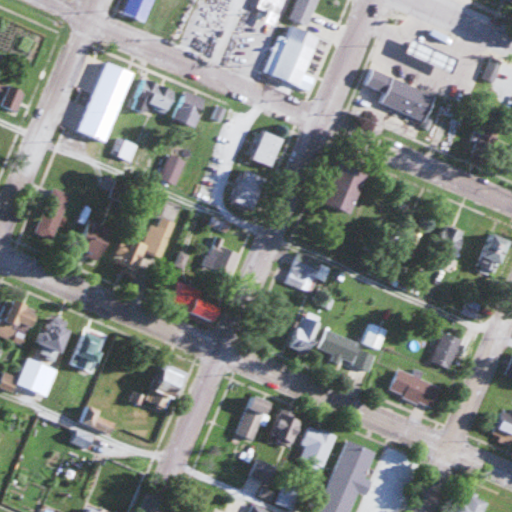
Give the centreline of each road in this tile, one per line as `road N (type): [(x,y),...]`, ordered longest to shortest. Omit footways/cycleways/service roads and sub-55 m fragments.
road 1 (residential): [(511,477),(0,256)]
road 2 (residential): [(152,511),(371,0)]
road 3 (residential): [(511,203),(38,0)]
road 4 (residential): [(0,231),(98,0)]
road 5 (residential): [(511,303),(423,511)]
